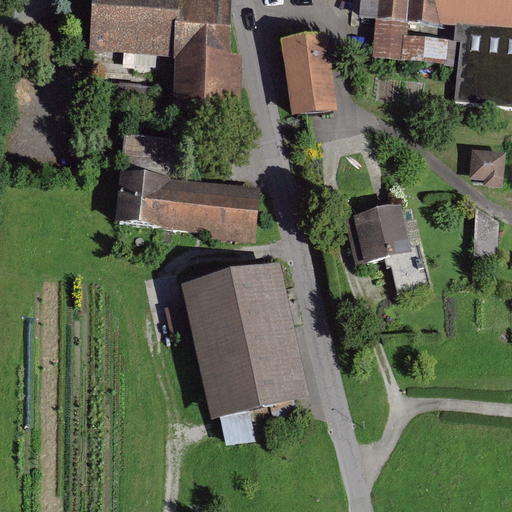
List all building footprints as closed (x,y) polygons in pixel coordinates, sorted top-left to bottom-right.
[(90,0),(88,59),(177,63),(179,0),(90,0)] [(232,0),(179,0),(177,63),(175,112),(240,115),(243,60),(229,60),(232,0)] [(511,36),(511,0),(363,0),(361,22),(376,24),(409,27),(456,31),(511,36)] [(409,27),(376,24),(372,61),(456,70),(458,47),(407,42),(409,27)] [(511,36),(456,31),(455,43),(463,44),(457,103),(511,108),(511,36)] [(329,41),(284,48),(296,126),(342,119),(329,41)] [(157,92),(120,90),(119,118),(155,121),(157,92)] [(176,148),(127,143),(117,229),(256,244),(261,198),(172,188),(176,148)] [(509,160),(475,159),(473,187),(485,188),(485,195),(507,196),(509,160)] [(401,212),(346,225),(357,270),(391,263),(398,295),(428,288),(419,248),(410,250),(401,212)] [(500,226),(477,213),(475,261),(499,263),(500,226)] [(281,271),(183,294),(186,307),(165,312),(172,343),(191,338),(211,427),(312,404),(281,271)]
